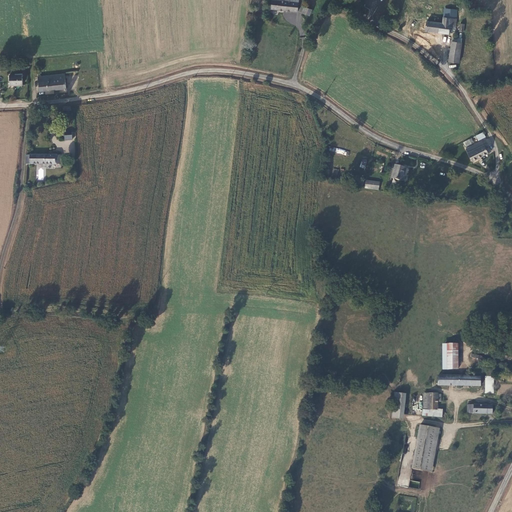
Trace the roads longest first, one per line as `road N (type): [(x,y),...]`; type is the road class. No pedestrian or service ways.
road 1 (unclassified): [(496,180),(365,131),(294,84),(237,70),(0,105)]
road 2 (unclassified): [(496,180),(496,144),(461,88),(380,24)]
